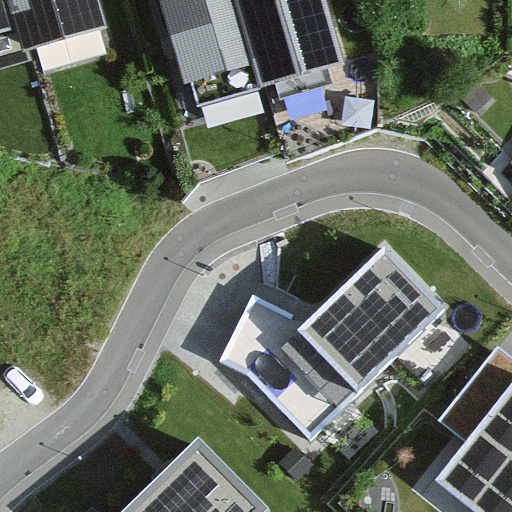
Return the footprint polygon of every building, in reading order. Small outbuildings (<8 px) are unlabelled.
[(0,0),(0,39),(16,35),(6,0),(0,0)] [(6,0),(16,35),(23,58),(108,34),(97,0),(6,0)] [(264,80),(241,0),(168,0),(197,99),(264,80)] [(320,0),(241,0),(264,80),(270,101),(343,80),(320,0)] [(258,299),(224,366),(252,379),(314,445),(451,317),(389,251),(311,324),(258,299)] [(473,438),(440,478),(481,511),(511,511),(511,366),(499,356),(449,418),(473,438)] [(270,511),(206,443),(131,511),(270,511)]
